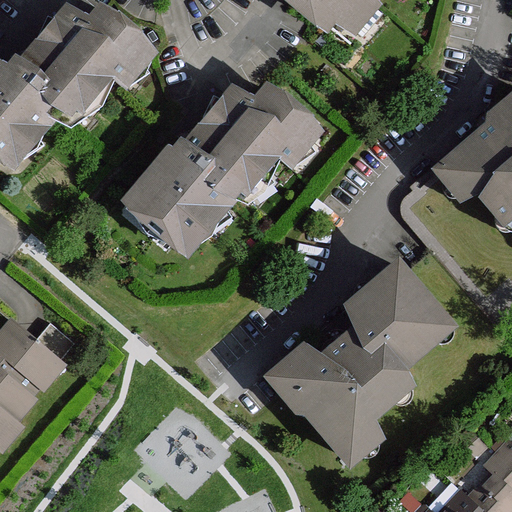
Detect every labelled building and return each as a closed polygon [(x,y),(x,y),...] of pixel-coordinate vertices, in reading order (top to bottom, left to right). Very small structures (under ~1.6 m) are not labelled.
[(294,0),(329,30),(336,21),(351,34),(375,7),(366,0),(294,0)] [(32,74),(25,68),(20,64),(10,75),(0,66),(0,153),(15,167),(53,121),(48,117),(53,110),(68,121),(76,111),(85,118),(98,101),(95,99),(112,79),(124,88),(146,61),(136,52),(146,40),(130,27),(127,31),(104,12),(92,26),(78,15),(69,26),(63,22),(38,53),(45,59),(32,74)] [(38,53),(25,68),(32,74),(45,59),(38,53)] [(129,204),(188,254),(226,209),(224,207),(237,192),(247,201),(262,182),(260,180),(277,160),(288,170),(311,143),(304,137),(314,125),(301,113),(297,117),(272,95),(263,105),(259,101),(254,106),(241,94),(231,106),(228,103),(202,133),(210,140),(197,155),(189,149),(185,145),(175,157),(172,154),(129,204)] [(503,117),(440,172),(457,191),(461,188),(470,197),(482,187),(499,207),(496,210),(509,225),(511,222),(511,100),(499,112),(503,117)] [(197,155),(210,140),(202,133),(189,149),(197,155)] [(457,191),(440,172),(416,193),(427,205),(407,221),(433,254),(497,333),(511,319),(511,222),(509,225),(496,210),(499,207),(482,187),(470,197),(461,188),(457,191)] [(356,309),(361,316),(409,275),(403,269),(356,309)] [(409,275),(361,316),(364,320),(352,330),(356,334),(318,366),(305,350),(273,377),(282,388),(294,402),(299,398),(353,460),(373,443),(369,439),(378,431),(364,415),(384,397),(387,401),(403,387),(395,378),(406,369),(392,353),(398,348),(404,356),(426,337),(428,340),(444,325),(426,305),(431,301),(409,275)] [(0,410),(13,421),(26,406),(48,380),(61,365),(37,344),(14,324),(0,340),(0,410)] [(37,344),(61,365),(76,347),(53,326),(37,344)] [(66,369),(61,365),(48,380),(53,385),(66,369)] [(13,421),(18,426),(31,410),(26,406),(13,421)] [(0,447),(5,442),(18,426),(13,421),(0,410),(0,447)] [(24,431),(18,426),(5,442),(11,446),(24,431)] [(511,443),(499,455),(511,467),(511,443)] [(471,499),(483,511),(511,511),(511,467),(499,455),(486,468),(494,476),(471,499)] [(443,511),(432,511),(430,511),(483,511),(471,499),(462,492),(451,483),(437,499),(440,502),(447,508),(443,511)] [(440,502),(432,511),(443,511),(447,508),(440,502)]
